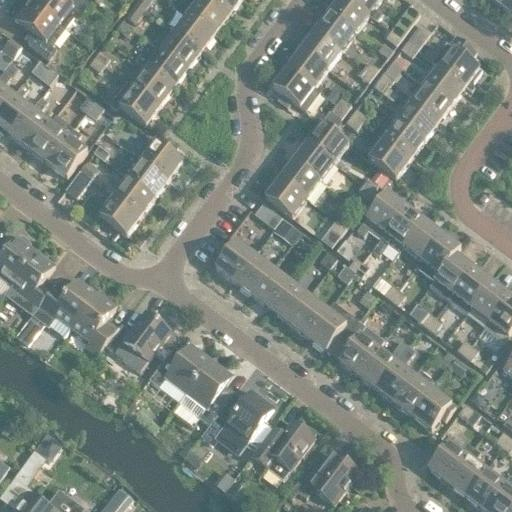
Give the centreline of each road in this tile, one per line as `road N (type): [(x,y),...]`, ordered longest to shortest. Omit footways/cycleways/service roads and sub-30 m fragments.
road 1 (residential): [(412,511),(400,499),(391,460),(160,280)]
road 2 (residential): [(160,280),(246,164),(246,79),(304,0)]
road 3 (residential): [(160,280),(111,269),(0,184)]
road 4 (residential): [(511,250),(463,212),(457,194),(461,176),(511,107)]
